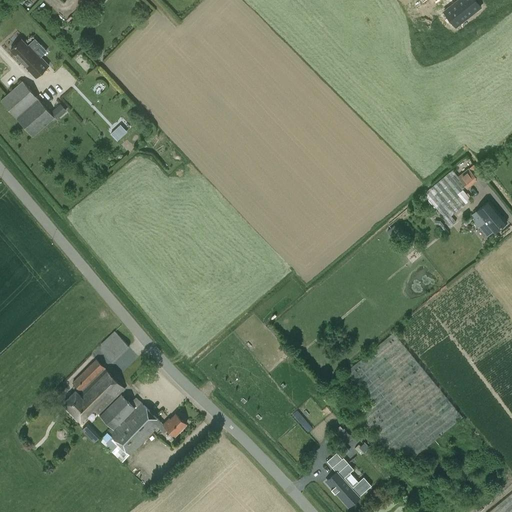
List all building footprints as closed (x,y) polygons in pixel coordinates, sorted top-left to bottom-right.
[(455,26),(480,6),(475,0),(456,0),(443,11),(455,26)] [(36,77),(48,66),(28,45),(27,46),(21,39),(10,49),(36,77)] [(52,119),(20,82),(0,99),(0,106),(29,139),(52,119)] [(120,127),(112,135),(117,141),(126,133),(120,127)] [(129,153),(136,148),(128,139),(121,145),(129,153)] [(468,169),(458,177),(466,187),(476,178),(468,169)] [(451,215),(471,199),(450,173),(425,193),(451,226),(456,221),(451,215)] [(477,211),(495,232),(507,222),(489,201),(477,211)] [(115,331),(101,344),(101,351),(113,363),(129,347),(115,331)] [(397,471),(463,417),(393,333),(326,388),(397,471)] [(125,389),(97,360),(73,383),(79,389),(64,403),(81,422),(94,410),(99,414),(125,389)] [(112,427),(107,432),(129,454),(131,455),(158,427),(165,433),(168,429),(175,436),(187,424),(176,414),(171,419),(170,418),(164,424),(136,398),(130,404),(121,395),(100,416),(112,427)] [(95,443),(101,437),(89,424),(83,430),(95,443)] [(342,449),(332,457),(337,463),(347,455),(342,449)] [(349,462),(327,482),(349,506),(372,486),(364,477),(353,486),(345,477),(354,468),(349,462)] [(511,511),(511,493),(489,511),(511,511)]
